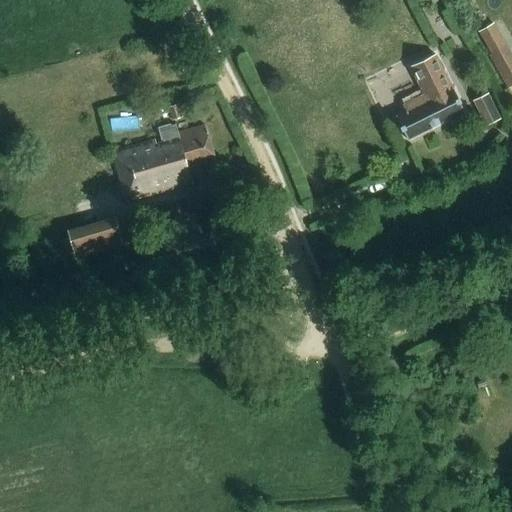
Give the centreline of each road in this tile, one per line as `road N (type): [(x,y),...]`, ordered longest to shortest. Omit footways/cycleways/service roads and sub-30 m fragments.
road 1 (track): [(178,0),(417,511)]
road 2 (track): [(511,282),(338,351),(156,344),(0,380)]
road 3 (track): [(298,216),(0,299)]
road 4 (track): [(156,344),(240,312),(301,268)]
